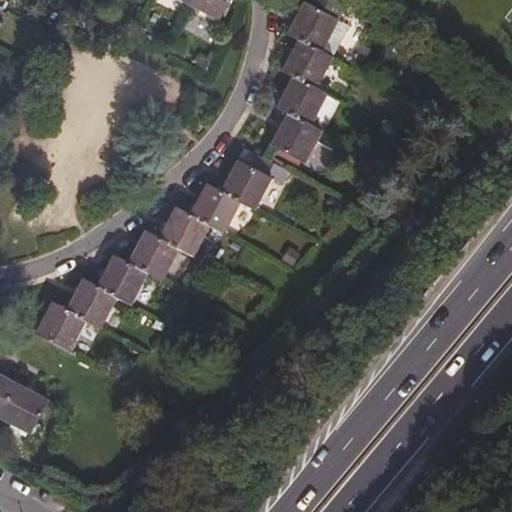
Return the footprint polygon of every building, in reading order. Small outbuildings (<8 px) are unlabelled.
[(175,0),(217,23),(230,0),(175,0)] [(326,0),(344,14),(350,6),(343,0),(326,0)] [(338,21),(304,4),(286,36),(298,43),(283,72),(292,78),(275,110),(286,117),(270,148),(305,167),(338,103),(315,91),(317,87),(330,93),(342,67),(320,55),(338,21)] [(100,330),(118,299),(133,307),(150,275),(162,282),(179,252),(195,259),(212,228),(226,237),(241,207),(253,214),(272,178),(268,176),(274,164),(244,147),(219,195),(206,188),(191,217),(176,209),(159,239),(145,233),(128,263),(116,257),(99,288),(84,281),(66,312),(54,306),(36,339),(67,356),(85,322),(100,330)] [(0,420),(31,437),(50,402),(0,376),(0,420)]
